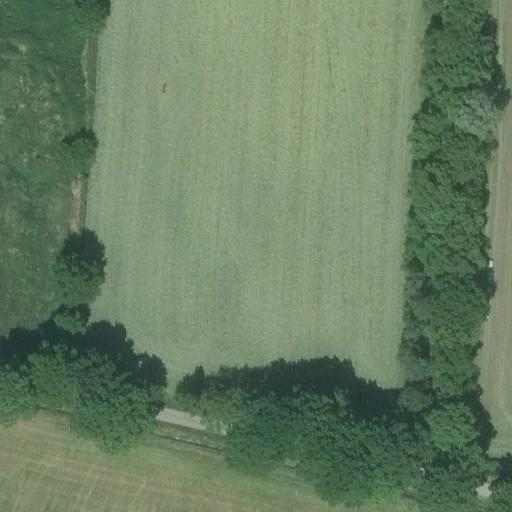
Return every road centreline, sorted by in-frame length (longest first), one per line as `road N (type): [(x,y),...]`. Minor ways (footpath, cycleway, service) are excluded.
road 1 (unclassified): [(511,496),(0,384)]
road 2 (track): [(453,0),(433,479)]
